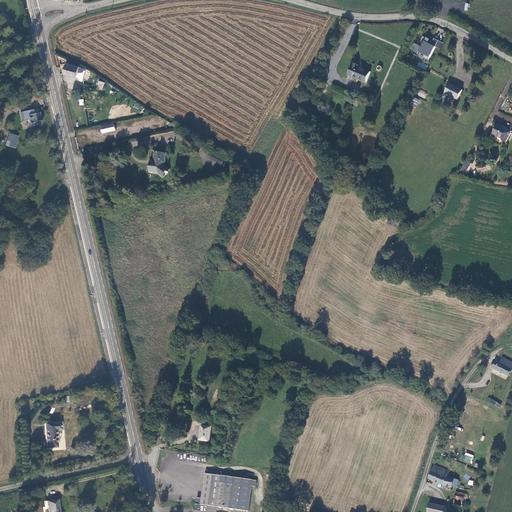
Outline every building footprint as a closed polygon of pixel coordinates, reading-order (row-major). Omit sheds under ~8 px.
[(422,57),(429,60),(435,47),(440,49),(443,42),(433,38),(432,40),(424,37),(421,45),(414,43),(411,51),(417,54),(418,52),(423,54),(422,57)] [(76,77),(79,67),(66,63),(63,73),(76,77)] [(358,68),(354,66),(349,79),(365,85),(369,75),(357,70),(358,68)] [(86,69),(79,67),(76,77),(83,79),(86,69)] [(98,81),(96,89),(102,90),(104,82),(98,81)] [(461,91),(449,84),(449,85),(441,99),(443,100),(447,102),(449,97),(456,101),(458,96),(461,91)] [(417,95),(425,98),(427,92),(420,89),(417,95)] [(418,102),(413,99),(410,106),(415,109),(418,102)] [(28,126),(40,124),(38,112),(36,113),(35,108),(27,110),(28,114),(26,115),(28,126)] [(511,134),(511,121),(510,120),(506,130),(502,128),(500,129),(493,126),(489,134),(490,137),(493,138),(495,137),(498,139),(499,142),(503,144),(507,134),(511,136),(511,134)] [(7,146),(15,148),(18,137),(10,134),(7,146)] [(165,165),(167,153),(156,151),(154,161),(152,161),(150,171),(159,172),(165,178),(172,170),(165,165)] [(225,159),(213,153),(211,157),(223,163),(225,159)] [(470,163),(465,160),(461,169),(466,171),(470,163)] [(511,361),(501,357),(499,362),(495,360),(492,367),(508,375),(510,371),(511,372),(511,361)] [(486,401),(499,407),(501,403),(487,397),(486,401)] [(61,423),(46,424),(47,449),(57,448),(56,431),(62,431),(61,423)] [(210,426),(200,425),(198,440),(208,442),(210,426)] [(462,459),(471,462),(473,455),(464,452),(462,459)] [(431,470),(428,479),(443,484),(451,487),(452,486),(456,487),(458,480),(447,476),(449,471),(433,465),(431,470)] [(202,504),(225,507),(225,508),(226,508),(226,507),(254,510),(257,485),(258,479),(210,473),(207,498),(202,497),(202,504)] [(467,498),(467,495),(456,492),(453,505),(462,507),(464,498),(467,498)] [(60,511),(59,500),(47,502),(48,511),(60,511)] [(445,511),(446,508),(428,503),(426,511),(445,511)]
